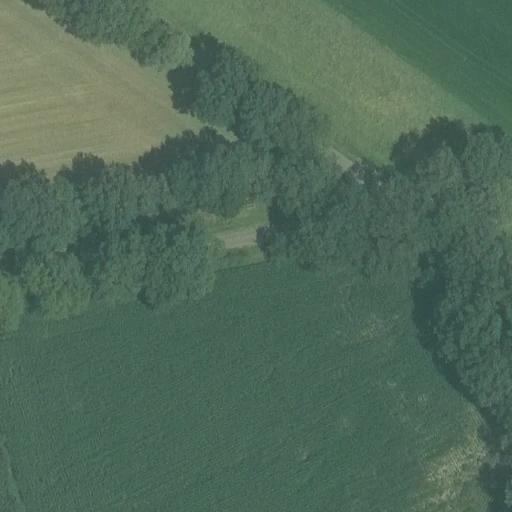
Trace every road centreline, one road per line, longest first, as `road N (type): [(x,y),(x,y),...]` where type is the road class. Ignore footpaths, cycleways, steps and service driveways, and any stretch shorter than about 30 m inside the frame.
road 1 (unclassified): [(0,282),(409,205)]
road 2 (unclassified): [(511,372),(409,205)]
